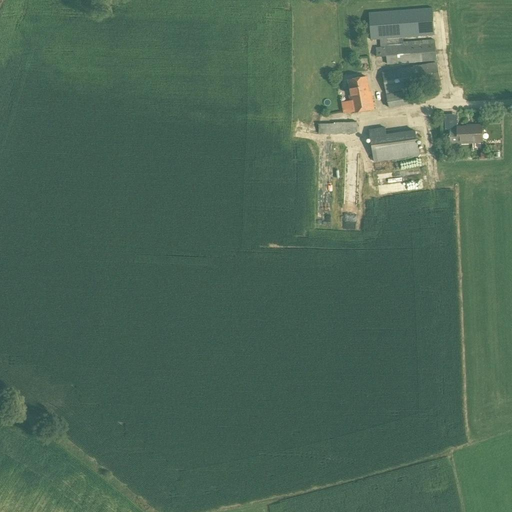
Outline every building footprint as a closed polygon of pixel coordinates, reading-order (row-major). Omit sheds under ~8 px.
[(387,38),(434,35),(432,8),(369,12),(371,39),(380,39),(387,38)] [(403,46),(387,47),(387,38),(380,39),(380,47),(377,47),(378,57),(387,57),(387,64),(436,60),(435,40),(402,42),(403,46)] [(387,93),(440,83),(437,63),(383,73),(387,93)] [(369,92),(367,76),(348,80),(351,97),(349,97),(352,113),(374,109),(371,91),(369,92)] [(389,108),(416,104),(414,90),(387,95),(389,108)] [(319,134),(357,133),(357,122),(334,123),(334,124),(319,124),(319,134)] [(455,147),(455,143),(482,142),(482,125),(457,126),(457,129),(450,129),(451,143),(451,147),(455,147)] [(387,135),(386,128),(370,130),(374,161),(419,155),(415,131),(387,135)]
